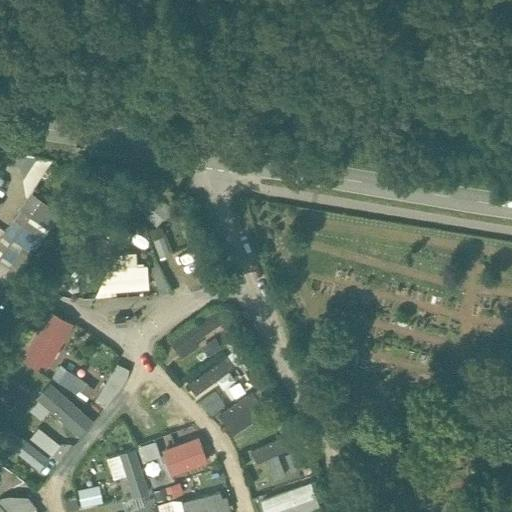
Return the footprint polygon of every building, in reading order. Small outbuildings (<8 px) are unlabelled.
[(38,152),(7,147),(5,159),(19,162),(20,158),(32,160),(38,152)] [(28,194),(55,156),(39,152),(23,176),(26,193),(28,194)] [(153,207),(146,213),(157,223),(174,206),(155,188),(145,199),(153,207)] [(61,209),(33,190),(0,237),(0,256),(19,270),(61,209)] [(153,235),(161,257),(171,253),(163,232),(153,235)] [(94,275),(107,254),(88,242),(75,264),(94,275)] [(136,249),(119,250),(104,273),(95,294),(116,292),(116,288),(149,286),(147,262),(138,263),(136,249)] [(172,289),(160,262),(151,265),(160,293),(172,289)] [(121,292),(118,317),(142,319),(144,294),(121,292)] [(169,337),(182,355),(202,341),(199,337),(227,318),(217,304),(169,337)] [(74,320),(49,306),(21,355),(39,365),(42,361),(48,365),(74,320)] [(202,344),(208,353),(223,344),(217,334),(202,344)] [(214,409),(237,355),(212,345),(194,387),(201,390),(196,402),(214,409)] [(130,367),(117,360),(95,399),(104,405),(125,380),(130,367)] [(96,385),(61,361),(52,374),(80,393),(82,390),(90,395),(96,385)] [(23,406),(33,388),(13,377),(2,394),(23,406)] [(94,417),(50,379),(37,394),(39,397),(30,407),(42,417),(50,407),(80,433),(94,417)] [(231,432),(267,410),(253,389),(218,411),(231,432)] [(59,439),(39,425),(30,437),(10,422),(0,434),(11,443),(10,445),(16,450),(18,448),(41,466),(51,453),(49,452),(59,439)] [(256,460),(266,457),(272,476),(302,466),(290,431),(251,445),(256,460)] [(201,434),(162,443),(168,471),(207,462),(201,434)] [(156,437),(138,443),(144,458),(161,451),(156,437)] [(133,494),(151,488),(135,444),(117,451),(133,494)] [(157,498),(184,490),(181,480),(154,488),(157,498)] [(78,486),(82,504),(103,499),(100,482),(78,486)] [(41,511),(42,511),(22,484),(0,500),(0,511),(41,511)] [(297,485),(258,494),(262,511),(300,502),(297,485)] [(181,497),(184,511),(212,511),(228,508),(223,487),(181,497)]
